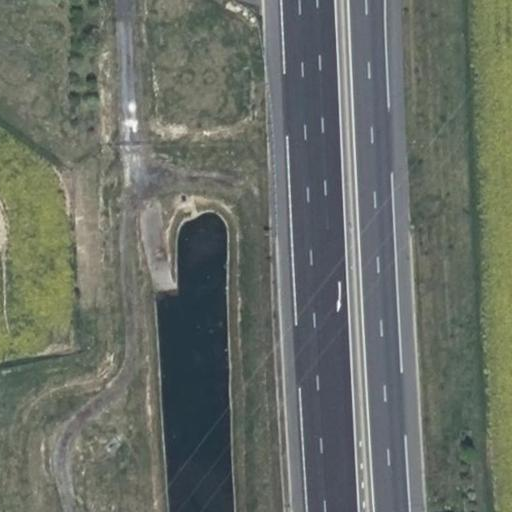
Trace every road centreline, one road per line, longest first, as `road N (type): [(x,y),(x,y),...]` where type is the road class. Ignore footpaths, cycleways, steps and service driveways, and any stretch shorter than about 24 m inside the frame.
road 1 (motorway): [(397,511),(374,0)]
road 2 (motorway): [(312,0),(333,511)]
